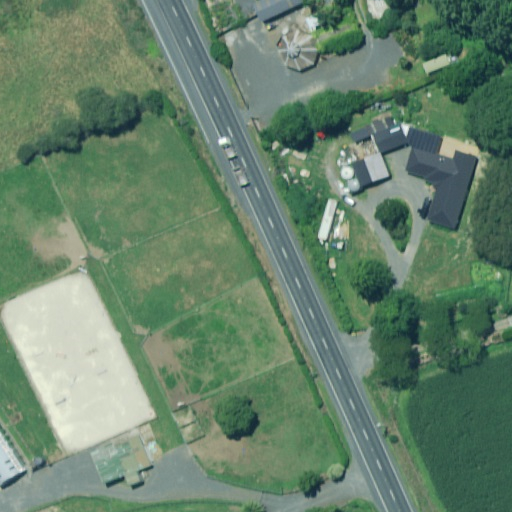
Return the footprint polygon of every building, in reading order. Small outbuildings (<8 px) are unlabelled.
[(307,0),(267,0),(257,4),(265,23),(310,5),(307,0)] [(361,33),(355,18),(320,33),(327,48),(361,33)] [(301,33),(288,38),(282,50),(288,65),(304,70),(317,66),(323,52),(319,38),(301,33)] [(440,156),(444,143),(425,137),(421,136),(409,132),(405,124),(375,136),(382,154),(410,144),(418,146),(410,172),(427,177),(441,189),(432,220),(457,228),(475,167),(440,156)] [(391,178),(383,156),(356,165),(364,188),(391,178)] [(28,471),(0,429),(0,482),(3,487),(28,471)] [(154,467),(142,436),(96,454),(108,485),(130,476),(134,487),(145,482),(141,471),(154,467)]
